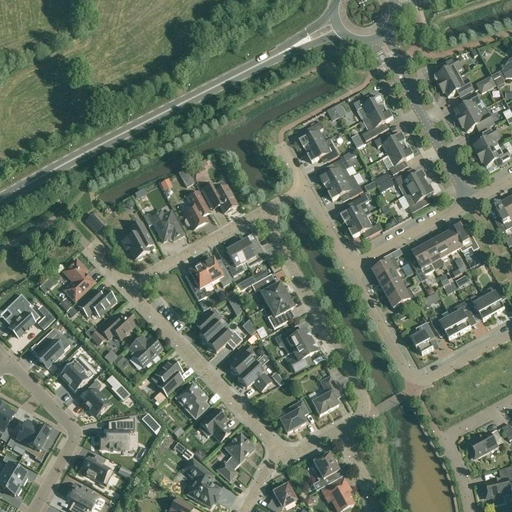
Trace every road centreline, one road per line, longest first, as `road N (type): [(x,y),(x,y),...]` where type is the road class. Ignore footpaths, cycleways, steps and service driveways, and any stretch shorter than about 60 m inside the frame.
road 1 (primary): [(252,69),(0,203)]
road 2 (residential): [(340,429),(360,418),(363,397),(262,209)]
road 3 (residential): [(280,458),(124,287)]
road 4 (residential): [(31,511),(69,432),(17,373),(0,371)]
road 5 (residential): [(124,287),(262,209)]
road 6 (residential): [(467,511),(448,439),(511,402)]
road 7 (residential): [(350,267),(469,203)]
road 8 (residential): [(417,381),(350,267)]
